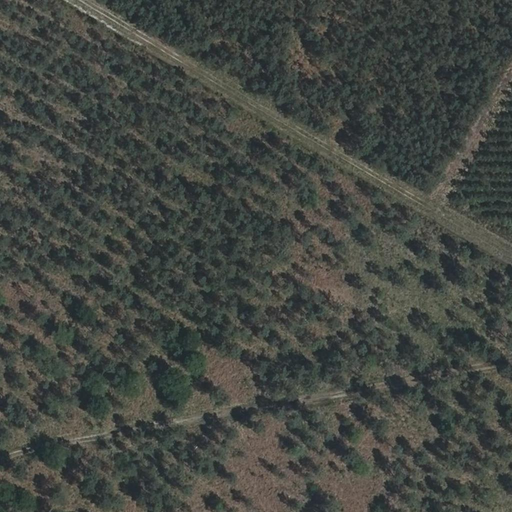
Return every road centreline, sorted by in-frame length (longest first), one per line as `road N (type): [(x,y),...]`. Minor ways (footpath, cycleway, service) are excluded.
road 1 (track): [(511,349),(0,461)]
road 2 (track): [(511,260),(71,0)]
